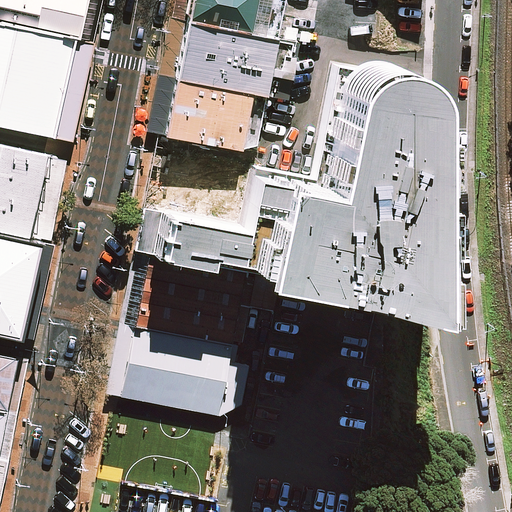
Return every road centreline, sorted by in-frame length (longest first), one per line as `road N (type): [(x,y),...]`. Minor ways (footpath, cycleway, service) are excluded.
road 1 (unclassified): [(139,0),(39,511)]
road 2 (unclassified): [(485,511),(454,306),(452,0)]
road 3 (unknown): [(236,511),(243,475),(263,461),(360,483),(373,511)]
